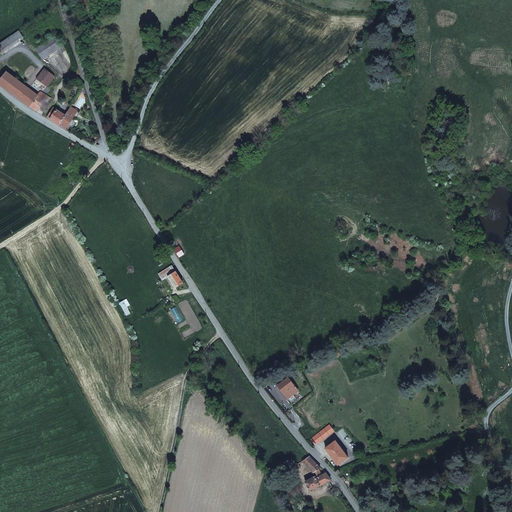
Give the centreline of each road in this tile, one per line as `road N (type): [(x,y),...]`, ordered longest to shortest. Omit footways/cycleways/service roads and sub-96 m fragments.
road 1 (unclassified): [(119,170),(251,381),(359,511)]
road 2 (residential): [(119,170),(147,100),(222,0)]
road 3 (residential): [(61,0),(107,155)]
road 4 (track): [(0,246),(63,204),(107,155)]
road 5 (unclassified): [(0,87),(17,105),(107,155)]
